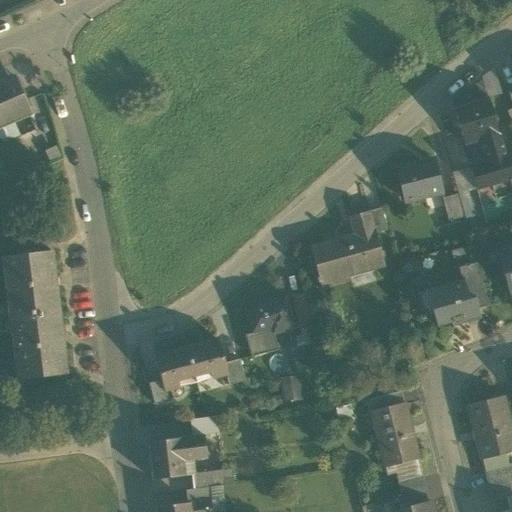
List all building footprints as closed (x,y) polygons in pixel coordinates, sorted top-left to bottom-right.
[(0,125),(30,112),(15,78),(0,84),(0,125)] [(481,139),(488,162),(506,157),(487,97),(453,108),(465,144),(481,139)] [(470,167),(477,188),(511,177),(511,166),(509,156),(506,157),(488,162),(470,167)] [(396,169),(404,201),(441,192),(434,162),(412,167),(411,166),(396,169)] [(441,198),(448,221),(463,216),(456,194),(441,198)] [(373,230),(374,233),(386,230),(379,208),(366,212),(372,231),(373,230)] [(342,265),(345,275),(383,264),(374,233),(373,230),(372,231),(366,212),(349,217),(355,235),(310,248),(317,272),(342,265)] [(497,251),(507,248),(505,243),(486,248),(491,262),(500,260),(497,251)] [(500,260),(511,297),(511,296),(511,246),(507,248),(497,251),(500,260)] [(3,257),(17,380),(65,374),(51,252),(3,257)] [(467,277),(476,310),(488,306),(476,264),(458,269),(461,279),(467,277)] [(342,265),(317,272),(320,282),(345,275),(342,265)] [(451,323),(452,327),(479,320),(476,310),(467,277),(461,279),(430,288),(436,309),(432,310),(436,327),(451,323)] [(304,294),(291,298),(299,333),(313,329),(304,294)] [(244,309),(251,334),(271,329),(272,334),(273,334),(293,329),(285,298),(244,309)] [(277,350),(273,334),(272,334),(271,329),(251,334),(245,335),(251,357),(277,350)] [(217,341),(187,348),(193,376),(210,371),(212,377),(224,374),(225,374),(223,364),(217,341)] [(176,380),(193,376),(187,348),(155,356),(161,380),(163,387),(163,389),(164,389),(177,385),(176,380)] [(224,374),(227,384),(244,380),(239,360),(223,364),(225,374),(224,374)] [(282,400),(299,397),(296,374),(278,376),(282,400)] [(147,383),(152,404),(167,400),(164,389),(163,389),(163,387),(161,380),(147,383)] [(365,400),(368,412),(403,403),(400,391),(365,400)] [(467,406),(480,459),(511,451),(511,441),(501,398),(467,406)] [(370,411),(385,468),(394,465),(417,459),(403,403),(370,411)] [(190,421),(192,436),(203,435),(218,433),(216,417),(190,421)] [(179,438),(182,460),(206,457),(203,435),(192,436),(179,438)] [(184,475),(182,460),(179,438),(148,442),(153,480),(184,475)] [(394,465),(399,483),(423,477),(417,459),(394,465)] [(484,471),(488,486),(511,479),(511,468),(511,465),(484,471)] [(191,474),(193,490),(211,487),(233,485),(231,469),(191,474)] [(429,503),(426,490),(423,477),(399,483),(402,497),(405,509),(429,503)] [(511,494),(511,479),(488,486),(492,501),(505,497),(511,494)] [(212,501),(211,487),(193,490),(186,490),(187,504),(210,501),(212,501)] [(210,501),(211,511),(214,511),(224,511),(223,499),(212,501),(210,501)] [(155,507),(155,511),(211,511),(210,501),(187,504),(155,507)] [(397,511),(433,511),(431,502),(429,503),(405,509),(397,511)]
